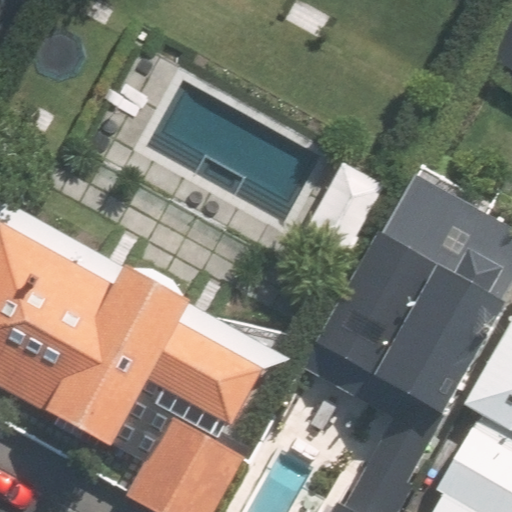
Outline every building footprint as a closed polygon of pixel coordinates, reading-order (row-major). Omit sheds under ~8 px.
[(511,30),(495,63),(511,71),(511,30)] [(341,267),(384,188),(342,164),(298,243),(341,267)] [(335,511),(387,511),(511,292),(511,238),(409,181),(315,346),(402,394),(335,511)] [(0,384),(115,447),(151,383),(235,429),(267,370),(183,324),(193,306),(125,268),(115,286),(0,223),(0,384)] [(511,511),(511,321),(466,404),(480,411),(435,491),(441,494),(431,511),(511,511)] [(339,417),(320,405),(317,409),(291,393),(256,449),(284,467),(265,498),(287,511),(323,511),(329,503),(310,491),(342,441),(329,433),(339,417)] [(168,511),(219,511),(248,459),(172,417),(131,491),(168,511)]
